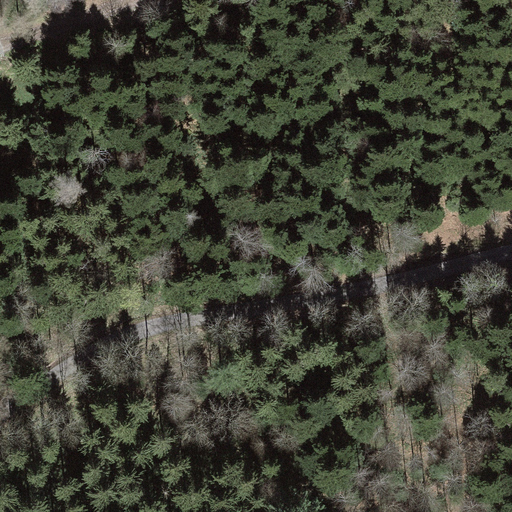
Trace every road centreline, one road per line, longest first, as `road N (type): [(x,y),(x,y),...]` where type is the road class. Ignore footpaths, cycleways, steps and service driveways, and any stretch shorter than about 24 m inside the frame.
road 1 (unclassified): [(0,411),(68,362),(143,325),(291,303),(511,249)]
road 2 (track): [(133,0),(0,45)]
